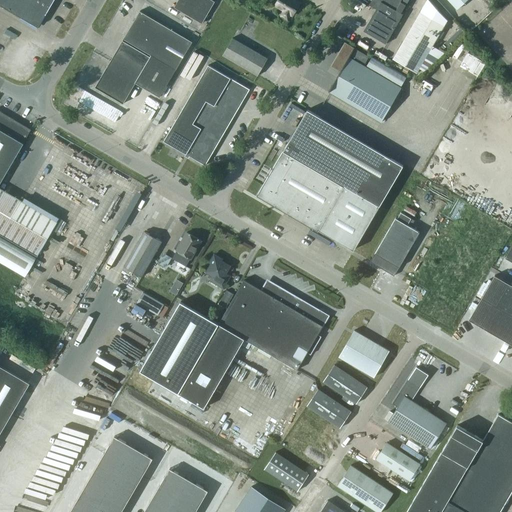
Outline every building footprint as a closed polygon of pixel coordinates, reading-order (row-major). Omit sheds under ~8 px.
[(0,0),(0,6),(37,27),(52,0),(0,0)] [(178,0),(174,7),(201,23),(214,1),(211,0),(178,0)] [(280,16),(287,20),(291,14),(293,15),(299,3),(294,0),(278,0),(275,5),(284,10),(280,16)] [(396,10),(400,0),(371,0),(369,5),(376,9),(364,30),(386,43),(402,13),(396,10)] [(447,0),(457,10),(467,0),(447,0)] [(444,23),(420,10),(393,57),(417,71),(444,23)] [(140,11),(107,66),(95,88),(122,104),(134,82),(160,97),(192,42),(140,11)] [(222,55),(257,76),(267,58),(233,37),(222,55)] [(461,43),(452,57),(476,71),(482,61),(467,52),(469,48),(461,43)] [(330,91),(381,121),(401,87),(363,65),(368,56),(345,44),(333,66),(342,71),(330,91)] [(164,141),(205,165),(249,89),(208,65),(164,141)] [(309,109),(258,196),(318,231),(319,230),(353,250),(385,196),(403,164),(309,109)] [(0,112),(0,235),(35,257),(56,222),(0,189),(0,180),(29,132),(14,123),(15,121),(0,112)] [(419,232),(407,225),(411,218),(401,212),(397,219),(395,218),(369,262),(393,276),(419,232)] [(162,242),(144,232),(124,267),(141,277),(162,242)] [(191,260),(201,241),(187,233),(172,258),(186,266),(190,259),(191,260)] [(35,257),(0,236),(0,262),(23,276),(35,257)] [(214,255),(209,263),(211,264),(206,273),(212,276),(210,281),(223,289),(230,276),(226,274),(230,266),(222,261),(223,260),(214,255)] [(511,285),(494,275),(469,319),(511,344),(511,285)] [(265,286),(264,287),(261,291),(244,280),(235,295),(228,308),(219,323),(181,301),(140,370),(204,408),(241,345),(248,349),(251,344),(297,371),(329,317),(303,302),(274,285),(272,284),(271,284),(270,284),(269,284),(268,284),(267,285),(265,286)] [(219,303),(228,308),(235,295),(226,290),(219,303)] [(164,304),(143,292),(137,302),(158,314),(164,304)] [(338,357),(373,377),(389,351),(353,330),(338,357)] [(322,382),(356,404),(367,387),(333,365),(322,382)] [(0,429),(28,383),(0,367),(0,429)] [(397,407),(388,422),(430,449),(446,423),(411,401),(428,375),(416,367),(392,403),(397,407)] [(317,389),(306,406),(340,428),(351,412),(317,389)] [(460,420),(406,511),(499,511),(511,491),(511,422),(498,414),(485,435),(460,420)] [(120,511),(153,459),(116,436),(68,511),(120,511)] [(375,460),(409,481),(420,464),(386,443),(375,460)] [(310,475),(276,453),(265,470),(299,492),(310,475)] [(350,466),(337,486),(376,511),(380,511),(393,494),(350,466)] [(170,469),(143,511),(195,511),(207,492),(170,469)] [(281,511),(285,507),(251,485),(233,511),(281,511)] [(344,511),(328,501),(320,511),(344,511)]
